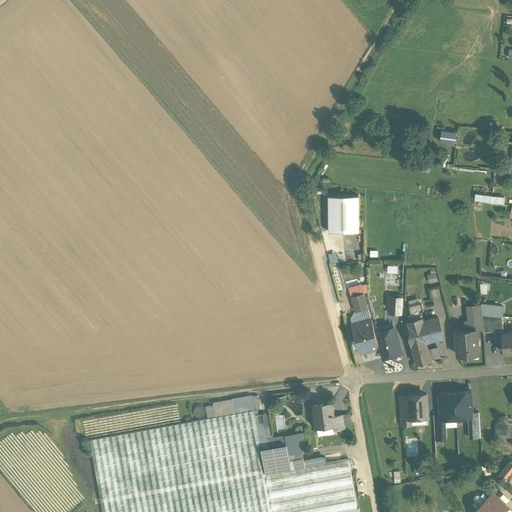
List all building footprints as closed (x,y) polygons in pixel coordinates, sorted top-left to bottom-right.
[(438,130),(438,143),(454,143),(454,130),(438,130)] [(474,194),(474,201),(504,202),(505,195),(474,194)] [(359,232),(358,196),(328,196),(329,232),(359,232)] [(335,253),(327,255),(329,264),(337,262),(335,253)] [(387,265),(386,285),(402,286),(402,265),(387,265)] [(438,282),(435,269),(430,270),(431,274),(427,275),(429,284),(438,282)] [(362,285),(346,290),(348,296),(351,295),(352,297),(364,294),(362,285)] [(364,294),(352,297),(356,311),(368,307),(364,294)] [(403,298),(389,297),(388,313),(402,314),(403,298)] [(421,303),(408,306),(410,313),(408,314),(410,322),(421,319),(422,319),(423,319),(421,312),(423,311),(421,303)] [(503,307),(482,305),(481,306),(482,314),(502,316),(503,307)] [(481,306),(467,307),(468,322),(482,321),(482,314),(481,306)] [(368,307),(356,311),(351,318),(354,328),(360,327),(359,322),(371,319),(368,307)] [(502,316),(482,314),(482,321),(483,329),(483,332),(503,331),(502,316)] [(410,322),(408,322),(411,331),(410,331),(410,338),(417,365),(430,361),(425,341),(435,338),(443,336),(438,318),(422,322),(422,319),(421,319),(410,322)] [(371,319),(359,322),(360,327),(354,328),(360,353),(379,348),(374,327),(372,319),(371,319)] [(468,322),(465,322),(465,331),(468,331),(475,330),(483,329),(482,321),(468,322)] [(394,327),(378,331),(377,326),(374,327),(379,348),(382,358),(401,352),(394,327)] [(475,330),(468,331),(465,331),(456,332),(457,355),(477,353),(477,346),(479,344),(479,341),(476,339),(475,330)] [(511,332),(502,333),(504,353),(511,352),(511,332)] [(443,336),(435,338),(440,358),(440,359),(448,357),(443,336)] [(435,338),(425,341),(430,361),(440,359),(440,358),(435,338)] [(471,391),(455,392),(457,418),(468,418),(473,417),(472,414),(471,391)] [(457,418),(455,392),(439,393),(440,416),(440,419),(445,419),(457,418)] [(426,394),(407,395),(407,405),(408,405),(408,415),(411,415),(412,418),(427,417),(426,394)] [(251,396),(213,403),(216,417),(254,410),(251,396)] [(257,396),(251,396),(254,410),(257,410),(260,409),(257,396)] [(332,403),(314,405),(316,425),(334,423),(333,416),(332,403)] [(407,405),(401,405),(402,425),(412,425),(412,418),(411,415),(408,415),(408,405),(407,405)] [(216,417),(165,426),(180,511),(272,511),(265,474),(261,449),(255,415),(254,410),(216,417)] [(269,426),(266,426),(264,414),(258,415),(255,415),(261,449),(268,448),(267,438),(271,437),(269,426)] [(468,418),(469,438),(481,437),(479,414),(472,414),(473,417),(468,418)] [(342,415),(333,416),(334,423),(335,429),(344,428),(342,415)] [(447,439),(445,419),(440,419),(440,416),(433,416),(435,440),(447,439)] [(334,423),(316,425),(317,434),(335,432),(335,429),(334,423)] [(509,424),(496,423),(494,440),(505,442),(509,424)] [(180,511),(165,426),(90,440),(102,511),(180,511)] [(285,435),(286,444),(288,454),(302,452),(306,451),(303,432),(285,435)] [(271,437),(267,438),(268,448),(286,444),(285,435),(271,437)] [(268,448),(261,449),(265,474),(291,469),(288,454),(286,444),(268,448)] [(304,460),(302,452),(288,454),(291,469),(325,463),(324,456),(304,460)] [(425,458),(415,458),(415,470),(426,470),(425,458)] [(291,469),(265,474),(272,511),(357,511),(348,459),(325,463),(291,469)] [(511,471),(506,467),(496,480),(502,485),(504,483),(511,472),(511,471)] [(500,511),(507,506),(494,494),(488,500),(499,511),(500,511)] [(499,511),(488,500),(475,511),(499,511)]
